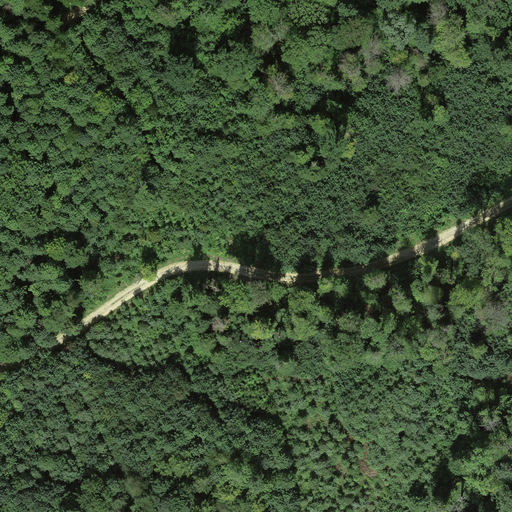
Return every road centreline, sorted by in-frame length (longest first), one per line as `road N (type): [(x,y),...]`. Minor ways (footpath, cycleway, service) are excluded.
road 1 (track): [(0,367),(66,337),(130,289),(179,266),(300,278),(394,263),(511,201)]
road 2 (track): [(0,79),(95,0)]
